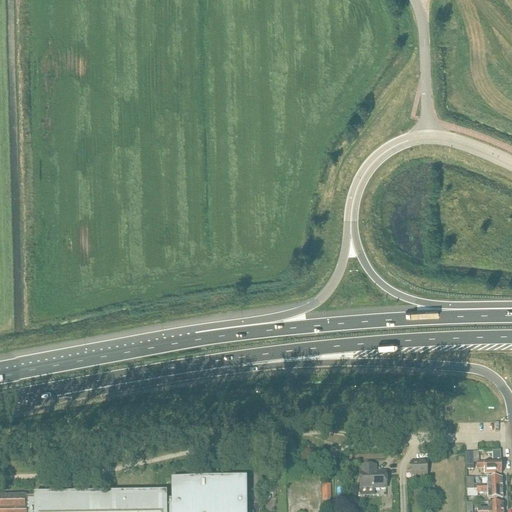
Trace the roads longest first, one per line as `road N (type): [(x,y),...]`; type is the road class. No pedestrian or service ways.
road 1 (motorway): [(212,362),(475,368),(502,385),(511,422)]
road 2 (motorway): [(212,362),(511,338)]
road 3 (motorway): [(258,331),(0,375)]
road 4 (motorway): [(0,399),(212,362)]
road 5 (motorway): [(468,316),(258,331)]
road 6 (secondary): [(342,78),(381,81),(511,163)]
road 7 (tertiary): [(350,222),(254,216),(182,195)]
road 8 (tertiary): [(511,202),(350,222)]
road 9 (secondary): [(282,95),(141,158)]
road 10 (motorway): [(468,316),(390,292),(350,237)]
road 11 (motorway): [(350,237),(325,293),(258,331)]
road 12 (unclassified): [(67,74),(79,41),(159,0)]
